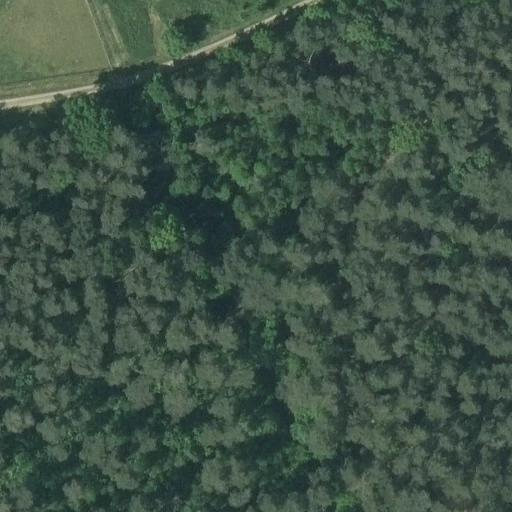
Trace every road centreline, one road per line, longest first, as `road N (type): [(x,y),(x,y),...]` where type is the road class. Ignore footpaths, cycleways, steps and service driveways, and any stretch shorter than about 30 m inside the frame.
road 1 (track): [(127,81),(312,422)]
road 2 (track): [(310,0),(127,81)]
road 3 (track): [(127,81),(0,105)]
